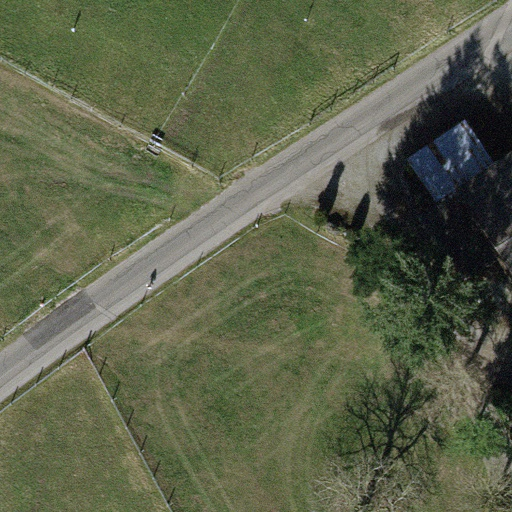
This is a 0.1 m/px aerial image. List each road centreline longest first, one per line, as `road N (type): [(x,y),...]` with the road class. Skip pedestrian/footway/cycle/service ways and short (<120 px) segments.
road 1 (unclassified): [(511,12),(313,146),(0,379)]
road 2 (track): [(511,360),(313,146)]
